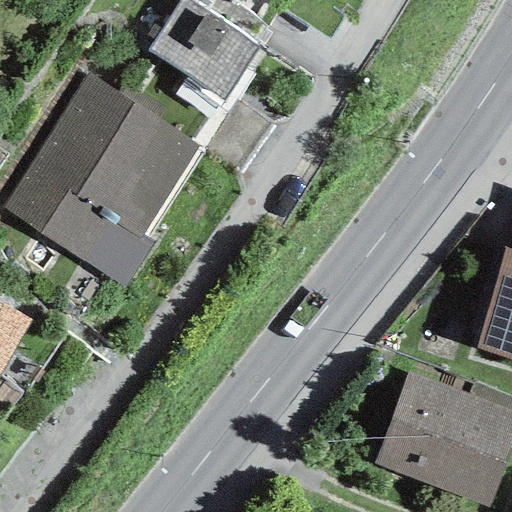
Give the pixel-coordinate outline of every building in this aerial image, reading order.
[(181,0),(147,53),(223,102),(259,47),(186,0),(181,0)] [(87,73),(2,207),(124,288),(154,242),(142,236),(197,146),(87,73)] [(511,249),(506,248),(476,348),(511,359),(511,249)] [(0,303),(0,371),(29,320),(0,303)] [(486,506),(511,437),(511,399),(473,385),(469,397),(408,374),(374,463),(486,506)]
